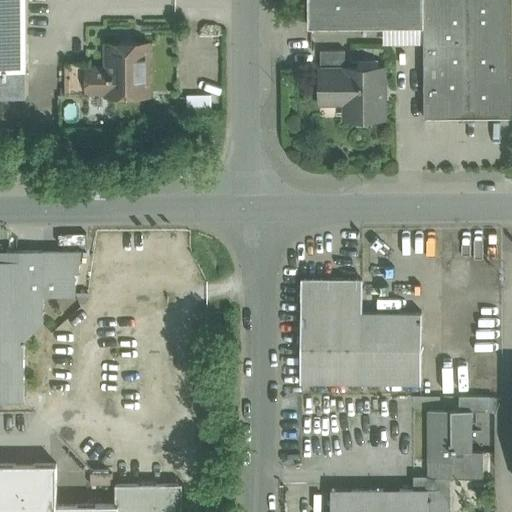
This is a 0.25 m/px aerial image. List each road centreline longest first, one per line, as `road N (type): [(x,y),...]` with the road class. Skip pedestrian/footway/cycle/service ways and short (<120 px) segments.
road 1 (unclassified): [(254,209),(258,511)]
road 2 (unclassified): [(254,209),(511,208)]
road 3 (unclassified): [(0,212),(254,209)]
road 4 (unclassified): [(244,0),(254,209)]
